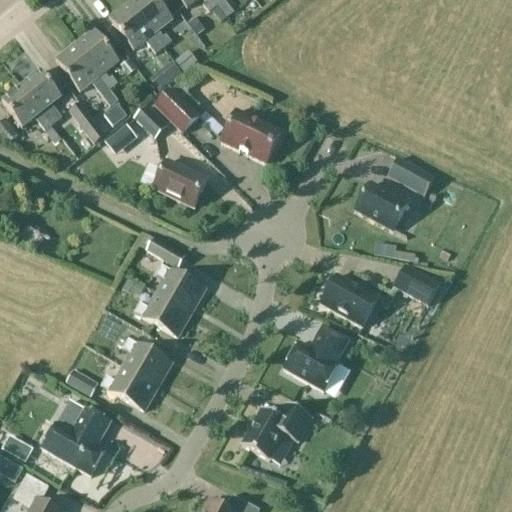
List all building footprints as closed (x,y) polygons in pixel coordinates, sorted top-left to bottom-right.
[(172,23),(154,0),(135,0),(128,6),(163,51),(171,45),(164,37),(161,39),(158,34),(161,32),(172,23)] [(209,0),(177,0),(186,11),(198,2),(201,0),(204,5),(202,7),(209,15),(216,9),(209,0)] [(209,0),(216,9),(217,9),(224,3),(221,0),(209,0)] [(232,14),(224,3),(217,9),(225,20),(232,14)] [(128,6),(108,21),(133,53),(145,44),(147,42),(151,47),(148,49),(155,58),(163,51),(128,6)] [(119,64),(94,32),(74,47),(110,93),(118,87),(111,78),(107,80),(104,76),(119,64)] [(91,86),(102,99),(109,93),(110,93),(74,47),(55,63),(80,95),(91,86)] [(174,64),(182,73),(195,63),(187,54),(174,64)] [(154,64),(161,74),(171,66),(164,57),(154,64)] [(119,68),(127,78),(134,73),(126,62),(119,68)] [(174,83),(181,77),(173,67),(165,73),(174,83)] [(41,74),(19,90),(50,130),(58,123),(48,110),(61,100),(41,74)] [(34,121),(45,134),(50,130),(19,90),(1,104),(22,131),(34,121)] [(153,109),(181,137),(199,119),(171,91),(153,109)] [(109,93),(102,99),(109,109),(116,103),(109,93)] [(67,114),(92,147),(103,139),(78,106),(67,114)] [(107,113),(112,129),(132,123),(127,107),(107,113)] [(134,122),(154,142),(166,130),(146,110),(134,122)] [(220,146),(239,155),(240,154),(247,158),(247,159),(266,168),(281,135),(236,114),(220,146)] [(0,123),(0,138),(6,145),(16,137),(3,121),(0,123)] [(134,139),(125,128),(117,135),(126,146),(134,139)] [(50,130),(45,134),(43,135),(53,147),(60,142),(50,130)] [(433,181),(398,161),(388,179),(423,199),(433,181)] [(153,192),(193,211),(207,184),(166,164),(153,192)] [(392,233),(406,207),(369,186),(355,213),(392,233)] [(22,246),(33,252),(41,238),(29,232),(22,246)] [(146,254),(177,272),(184,260),(153,242),(146,254)] [(155,278),(163,283),(156,297),(191,317),(204,293),(169,273),(161,268),(155,278)] [(427,308),(439,287),(405,269),(394,290),(427,308)] [(336,277),(320,307),(362,330),(378,301),(336,277)] [(156,297),(148,311),(139,306),(134,316),(142,321),(177,341),(191,317),(156,297)] [(322,329),(309,351),(299,346),(283,373),(323,396),(339,368),(336,366),(348,344),(322,329)] [(122,352),(130,357),(122,371),(157,391),(171,367),(136,346),(136,347),(128,342),(122,352)] [(343,367),(327,396),(338,401),(353,372),(343,367)] [(157,391),(122,371),(114,384),(106,380),(100,390),(109,394),(108,395),(143,415),(157,391)] [(65,385),(89,399),(96,386),(72,372),(65,385)] [(269,464),(283,438),(297,445),(311,420),(286,406),(278,420),(262,411),(241,448),(269,464)] [(85,412),(72,435),(67,433),(53,459),(90,480),(105,454),(97,449),(110,426),(85,412)] [(301,453),(295,464),(306,470),(312,458),(301,453)] [(54,511),(40,504),(48,490),(26,478),(13,502),(31,511),(30,511),(54,511)] [(204,511),(256,511),(232,498),(224,511),(210,504),(204,511)]
